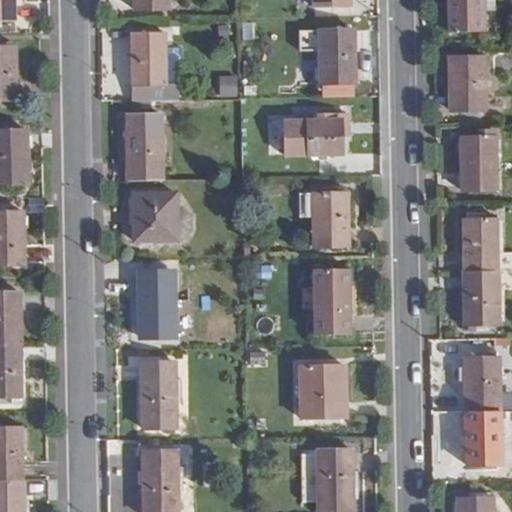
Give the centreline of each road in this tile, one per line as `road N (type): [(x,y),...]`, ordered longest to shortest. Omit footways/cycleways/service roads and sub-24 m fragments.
road 1 (residential): [(82,511),(71,0)]
road 2 (residential): [(406,511),(396,0)]
